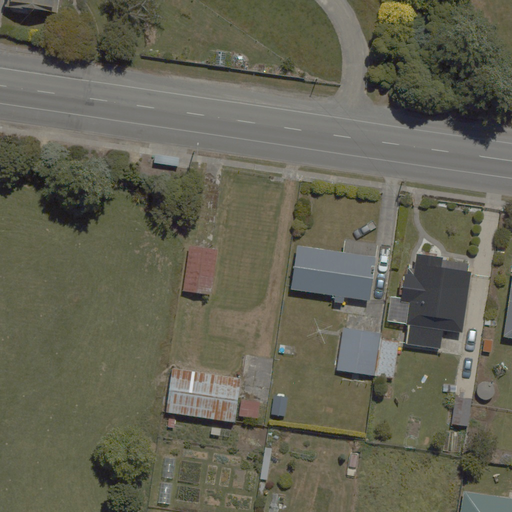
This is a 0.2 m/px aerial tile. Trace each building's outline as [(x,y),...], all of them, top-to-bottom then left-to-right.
[(6,0),(5,11),(58,18),(60,0),(6,0)] [(374,259),(297,248),(292,289),(368,300),(374,259)] [(215,254),(191,251),(185,293),(209,296),(215,254)] [(472,264),(418,255),(414,278),(403,276),(396,323),(461,334),(472,264)] [(511,283),(503,341),(511,342),(511,283)] [(379,337),(344,332),(338,371),(373,376),(379,337)] [(241,380),(172,371),(167,416),(235,425),(241,380)] [(472,401),(454,398),(450,430),(467,433),(472,401)] [(511,511),(511,500),(465,493),(461,511),(511,511)]
